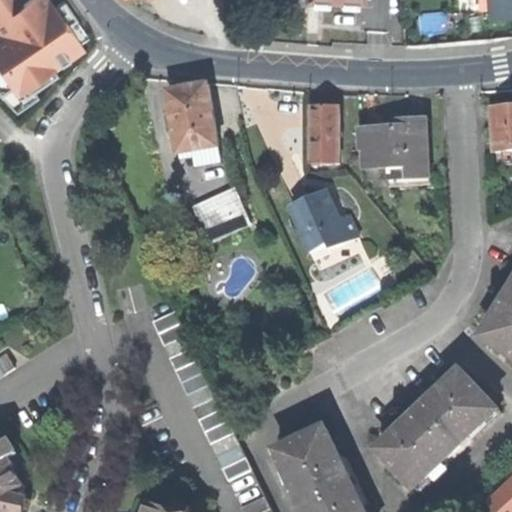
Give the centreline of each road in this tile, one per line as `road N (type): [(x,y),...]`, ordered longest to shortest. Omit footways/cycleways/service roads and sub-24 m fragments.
road 1 (residential): [(82,511),(109,432),(108,383),(56,171),(61,136),(81,100),(146,44)]
road 2 (secondary): [(146,44),(183,59),(295,68),(458,74),(511,66)]
